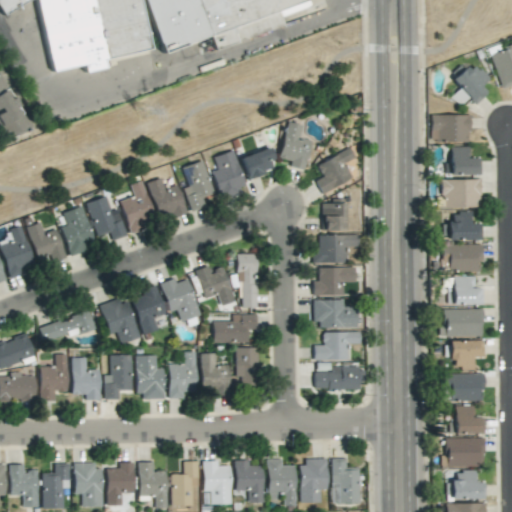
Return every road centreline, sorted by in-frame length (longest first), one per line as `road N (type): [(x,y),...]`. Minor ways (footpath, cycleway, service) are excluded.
road 1 (tertiary): [(394,0),(397,511)]
road 2 (residential): [(396,405),(0,416)]
road 3 (residential): [(510,511),(508,127)]
road 4 (residential): [(0,298),(287,196)]
road 5 (residential): [(288,408),(287,196)]
